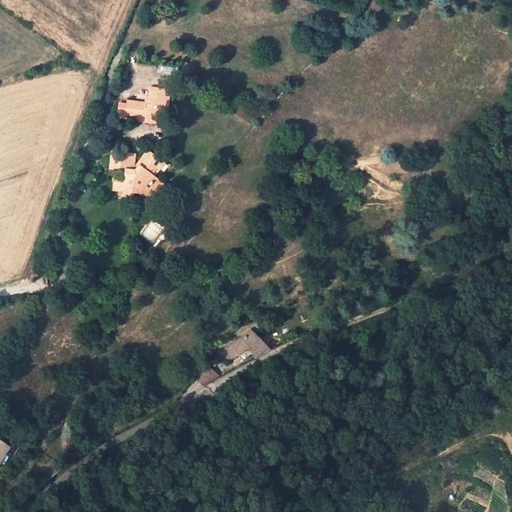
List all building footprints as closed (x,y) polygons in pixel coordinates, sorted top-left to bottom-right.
[(370,10),(380,13),(383,3),(373,0),(370,10)] [(137,107),(137,102),(128,101),(126,114),(136,115),(137,107)] [(162,105),(152,104),(151,109),(150,117),(160,118),(162,105)] [(150,117),(151,109),(137,107),(136,115),(135,120),(149,122),(150,117)] [(154,195),(163,183),(151,174),(157,167),(151,162),(155,157),(147,151),(136,165),(138,167),(136,170),(130,170),(131,154),(112,152),(110,168),(125,169),(125,177),(118,177),(118,181),(113,181),(112,189),(123,191),(123,196),(133,197),(133,193),(140,194),(154,195)] [(138,167),(136,165),(134,165),(135,154),(131,154),(130,170),(136,170),(138,167)] [(161,161),(155,157),(151,162),(157,167),(161,161)] [(254,356),(267,348),(250,330),(242,335),(248,345),(254,356)] [(228,360),(248,345),(242,335),(221,350),(228,360)] [(0,459),(9,445),(0,439),(0,459)] [(9,445),(0,459),(0,460),(4,463),(14,448),(9,445)]
